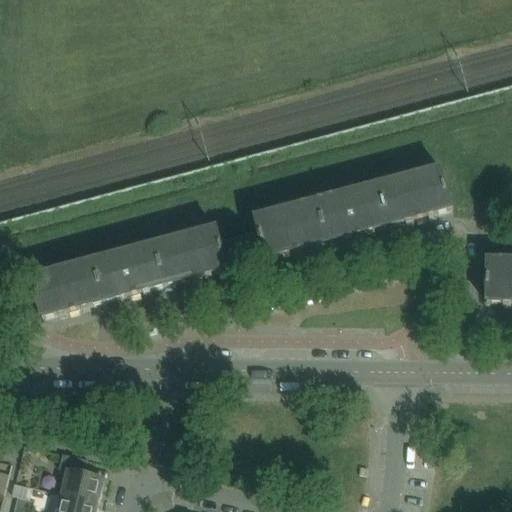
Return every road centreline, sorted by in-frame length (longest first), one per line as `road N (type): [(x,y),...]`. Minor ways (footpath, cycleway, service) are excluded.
road 1 (residential): [(102,368),(110,326),(441,238),(460,248),(460,374)]
road 2 (tertiary): [(102,368),(404,373)]
road 3 (residential): [(130,511),(134,496),(163,482),(290,511)]
road 4 (residential): [(387,511),(404,373)]
